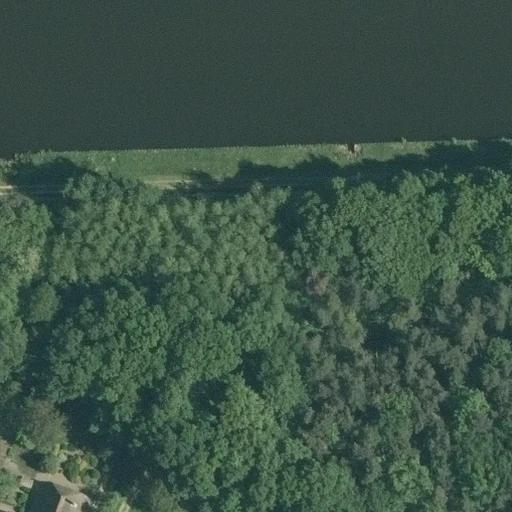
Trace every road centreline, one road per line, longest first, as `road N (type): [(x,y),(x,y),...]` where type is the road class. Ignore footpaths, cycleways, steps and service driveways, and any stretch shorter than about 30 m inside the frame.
road 1 (track): [(511,171),(0,185)]
road 2 (track): [(423,511),(511,310)]
